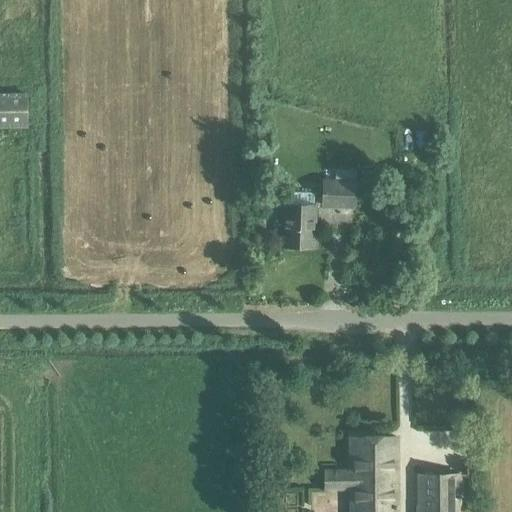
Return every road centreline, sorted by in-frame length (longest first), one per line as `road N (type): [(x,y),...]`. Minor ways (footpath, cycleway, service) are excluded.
road 1 (unclassified): [(0,321),(511,317)]
road 2 (track): [(134,166),(122,318)]
